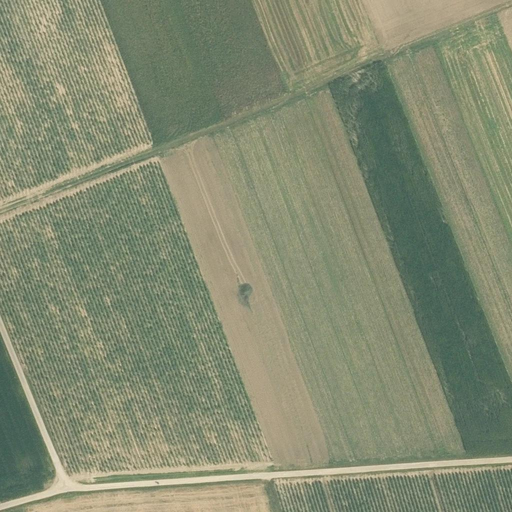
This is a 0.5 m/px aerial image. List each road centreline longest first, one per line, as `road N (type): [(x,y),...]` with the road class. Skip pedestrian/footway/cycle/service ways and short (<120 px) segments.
road 1 (track): [(511,3),(0,210)]
road 2 (unclassified): [(511,458),(67,488)]
road 3 (track): [(67,488),(0,323)]
